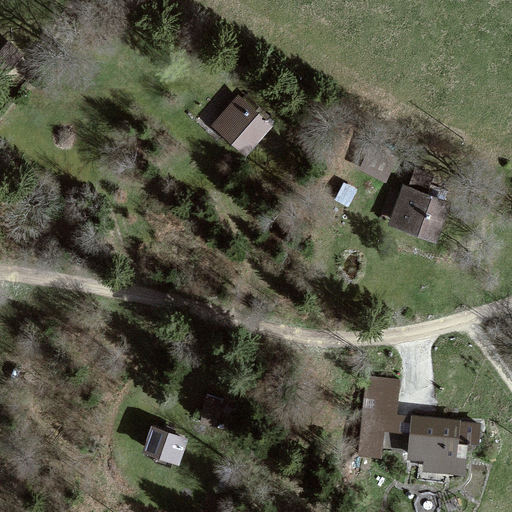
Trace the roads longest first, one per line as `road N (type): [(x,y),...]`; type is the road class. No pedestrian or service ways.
road 1 (track): [(0,276),(267,332),(360,341),(410,338),(511,310)]
road 2 (track): [(0,100),(84,0)]
